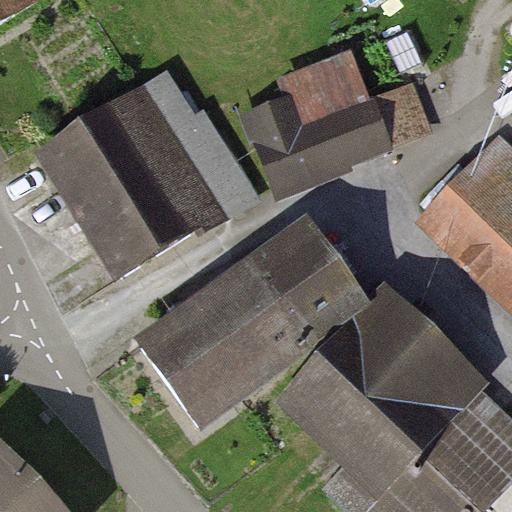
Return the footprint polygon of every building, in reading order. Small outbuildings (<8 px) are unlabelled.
[(0,0),(0,27),(47,0),(0,0)] [(256,122),(283,193),(429,139),(402,68),(256,122)] [(168,81),(46,158),(124,280),(245,203),(168,81)] [(511,149),(503,142),(427,228),(511,301),(511,149)] [(391,307),(331,222),(144,355),(204,439),(391,307)] [(511,409),(400,300),(291,410),(356,474),(334,497),(349,511),(510,511),(511,510),(511,409)] [(0,511),(81,511),(11,438),(0,448),(0,511)]
